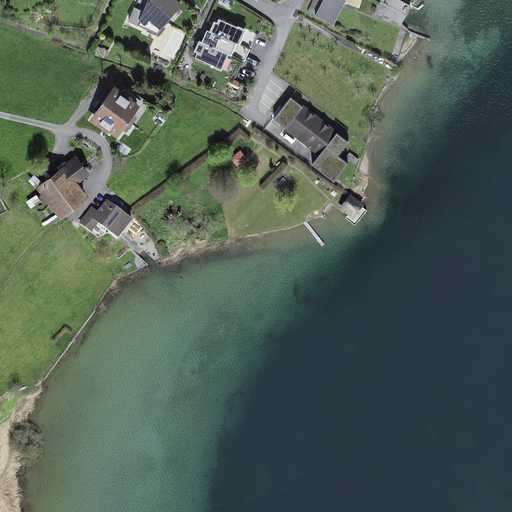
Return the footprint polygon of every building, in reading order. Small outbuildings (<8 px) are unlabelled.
[(150,17),(160,26),(179,4),(174,0),(150,0),(149,2),(141,19),(145,23),(150,17)] [(323,0),(316,14),(337,24),(348,2),(359,7),(362,0),(323,0)] [(210,32),(236,43),(239,44),(245,30),(219,19),(217,23),(214,21),(210,32)] [(207,30),(202,43),(229,54),(231,55),(236,43),(210,32),(207,30)] [(222,68),(229,54),(202,43),(199,41),(195,51),(198,52),(195,57),(222,68)] [(126,120),(137,106),(115,90),(104,105),(126,120)] [(354,139),(296,96),(281,117),(285,121),(282,125),(324,156),(320,161),(342,178),(355,161),(343,153),(354,139)] [(116,135),(126,120),(104,105),(94,119),(116,135)] [(239,168),(250,160),(241,149),(231,157),(239,168)] [(75,160),(40,188),(61,215),(84,197),(73,182),(85,172),(75,160)] [(130,236),(140,222),(116,204),(108,214),(101,208),(88,224),(106,238),(115,225),(130,236)]
